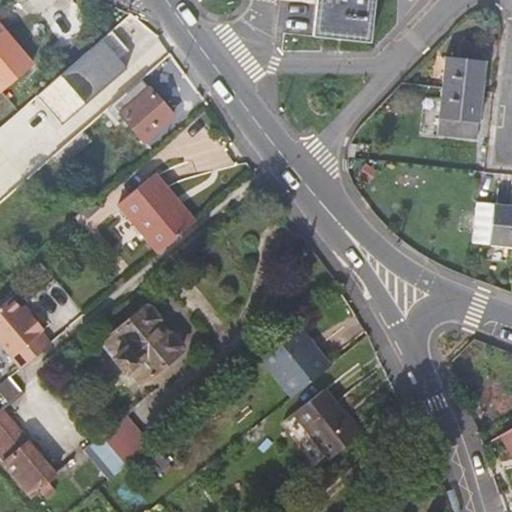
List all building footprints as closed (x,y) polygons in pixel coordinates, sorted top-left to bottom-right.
[(313,0),(312,13),(368,20),(370,0),(313,0)] [(0,93),(27,71),(3,43),(7,39),(0,30),(0,93)] [(440,48),(436,80),(476,86),(483,36),(454,33),(452,49),(440,48)] [(31,67),(7,39),(3,43),(27,71),(31,67)] [(166,81),(182,68),(174,56),(158,71),(166,81)] [(49,151),(56,159),(115,108),(142,85),(126,66),(98,91),(77,66),(61,81),(94,118),(89,122),(87,119),(49,151)] [(476,86),(436,80),(430,128),(428,143),(467,149),(470,133),(476,86)] [(115,108),(124,118),(146,143),(176,119),(145,82),(142,85),(115,108)] [(65,169),(124,118),(115,108),(56,159),(65,169)] [(126,197),(166,246),(198,220),(180,197),(184,193),(163,168),(126,197)] [(113,196),(109,190),(99,199),(104,205),(113,196)] [(511,196),(466,190),(460,230),(511,238),(511,196)] [(203,216),(184,193),(180,197),(198,220),(203,216)] [(10,295),(0,303),(0,345),(18,367),(48,342),(38,330),(41,328),(29,313),(26,315),(19,307),(10,295)] [(22,304),(19,307),(26,315),(29,313),(22,304)] [(148,304),(114,332),(116,335),(110,340),(119,352),(116,355),(128,370),(132,367),(142,379),(149,374),(150,376),(184,349),(183,342),(176,335),(173,336),(158,318),(158,313),(153,305),(148,304)] [(331,364),(300,324),(261,356),(293,395),(331,364)] [(15,387),(5,376),(0,380),(0,392),(3,397),(15,387)] [(295,413),(330,457),(361,433),(325,388),(295,413)] [(54,474),(0,407),(0,458),(29,494),(37,487),(46,480),(54,474)] [(151,447),(125,415),(100,436),(126,467),(151,447)] [(511,429),(501,436),(511,456),(511,429)] [(100,436),(83,450),(108,481),(126,467),(100,436)] [(46,480),(37,487),(44,496),(53,489),(46,480)]
